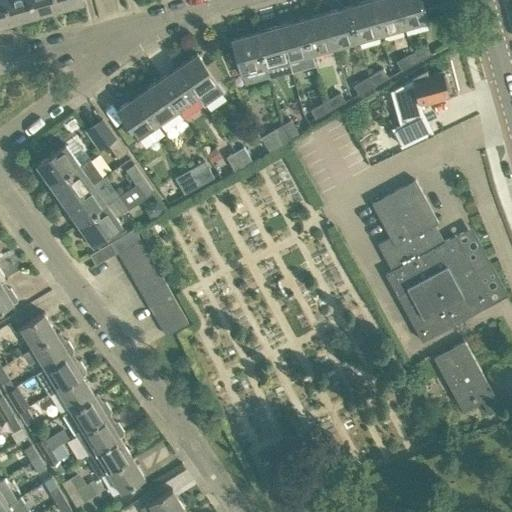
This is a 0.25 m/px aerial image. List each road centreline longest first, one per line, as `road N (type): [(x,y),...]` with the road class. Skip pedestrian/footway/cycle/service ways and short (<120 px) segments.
road 1 (residential): [(237,511),(0,189)]
road 2 (residential): [(134,36),(0,143)]
road 3 (residential): [(134,36),(0,68)]
